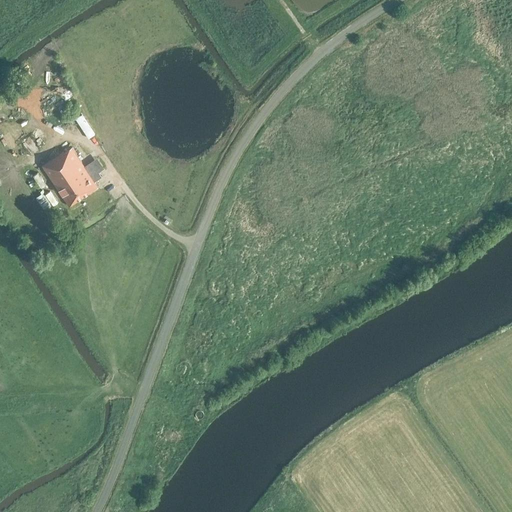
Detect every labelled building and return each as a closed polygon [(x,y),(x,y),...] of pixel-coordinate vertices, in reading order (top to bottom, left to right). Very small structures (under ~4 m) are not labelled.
[(30,154),(37,151),(30,136),(23,140),(30,154)] [(98,158),(84,167),(72,148),(65,153),(64,151),(42,166),(70,206),(98,187),(91,177),(105,168),(98,158)] [(37,183),(42,181),(36,170),(31,173),(37,183)] [(52,205),(41,189),(33,194),(44,210),(52,205)] [(57,203),(50,192),(46,194),(53,206),(57,203)]
